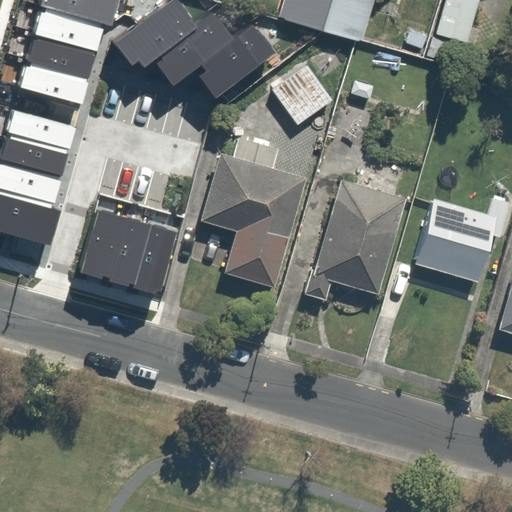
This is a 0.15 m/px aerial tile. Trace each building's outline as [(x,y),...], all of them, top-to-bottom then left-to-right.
[(119,0),(42,0),(41,6),(47,8),(102,22),(113,25),(119,0)] [(361,0),(277,0),(273,16),(351,38),(361,0)] [(473,0),(432,0),(423,29),(460,42),(473,0)] [(102,22),(47,8),(45,13),(41,12),(35,34),(39,34),(93,49),(97,50),(103,29),(100,29),(102,22)] [(93,49),(39,34),(37,39),(33,38),(27,60),(32,61),(86,76),(89,77),(94,57),(91,56),(93,49)] [(86,76),(32,61),(30,67),(25,66),(19,87),(82,104),(88,82),(85,82),(86,76)] [(324,98),(302,63),(265,86),(287,121),(324,98)] [(268,170),(275,146),(230,134),(223,157),(210,154),(191,224),(225,233),(215,270),(265,284),(294,177),(268,170)] [(141,234),(161,161),(69,135),(63,155),(37,148),(23,201),(141,234)] [(369,293),(401,199),(391,195),(391,194),(390,192),(390,191),(389,189),(388,188),(388,186),(387,185),(386,184),(385,182),(383,181),(382,180),(381,179),(380,178),(378,177),(377,177),(375,176),(374,175),(372,175),(371,174),(369,174),(368,174),(366,174),(364,174),(363,174),(361,174),(360,174),(358,174),(357,175),(355,175),(353,176),(352,176),(351,177),(349,178),(348,179),(347,180),(331,174),(291,289),(320,299),(327,279),(369,293)] [(487,221),(428,205),(412,266),(472,282),(487,221)] [(511,244),(487,328),(511,335),(511,244)]
